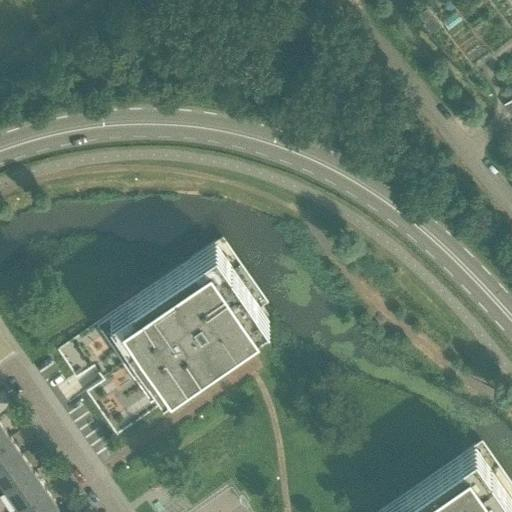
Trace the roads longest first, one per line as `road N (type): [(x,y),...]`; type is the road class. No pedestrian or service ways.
road 1 (secondary): [(511,326),(410,221),(356,180),(286,146),(200,126),(100,126),(0,150)]
road 2 (unclassified): [(511,207),(342,3)]
road 3 (residential): [(0,349),(117,511)]
